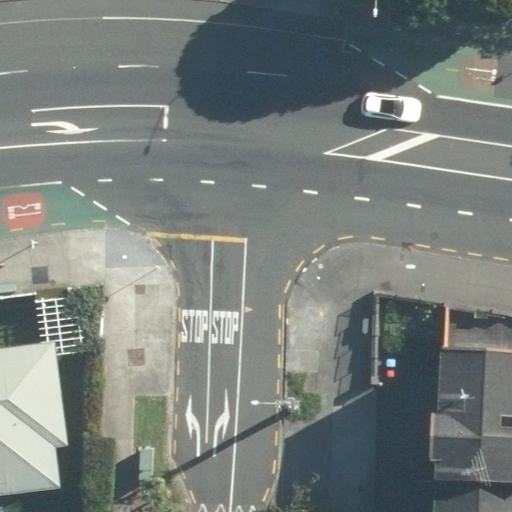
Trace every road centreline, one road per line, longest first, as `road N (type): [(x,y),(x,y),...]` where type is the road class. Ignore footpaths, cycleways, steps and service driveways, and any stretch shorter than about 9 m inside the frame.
road 1 (tertiary): [(256,126),(237,511)]
road 2 (primary): [(511,160),(256,126)]
road 3 (primary): [(256,126),(95,118),(0,127)]
